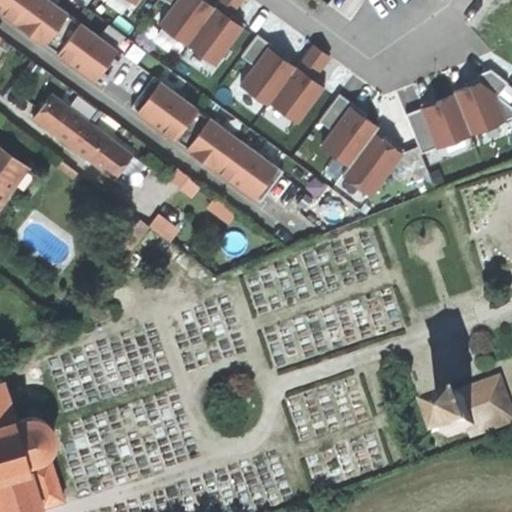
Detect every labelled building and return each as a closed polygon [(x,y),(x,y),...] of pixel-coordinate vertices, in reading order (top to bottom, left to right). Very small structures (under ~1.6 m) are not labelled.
[(123,54),(50,0),(0,0),(0,9),(2,12),(7,5),(19,13),(14,20),(45,43),(50,36),(75,55),(70,62),(101,84),(123,54)] [(165,0),(173,5),(159,24),(187,44),(214,7),(204,0),(165,0)] [(228,16),(230,13),(239,0),(219,0),(214,7),(187,44),(214,63),(241,26),(228,16)] [(8,16),(14,20),(19,13),(7,5),(2,12),(8,16)] [(237,18),(230,13),(228,16),(241,26),(244,23),(237,18)] [(268,48),(271,44),(257,34),(241,55),(254,65),(240,84),(268,104),(269,102),(295,67),(285,60),(268,48)] [(64,57),(70,62),(75,55),(50,36),(45,43),(50,47),(64,57)] [(312,79),(315,75),(329,56),(312,43),(295,67),(269,102),(297,121),(322,86),(312,79)] [(280,51),(271,44),(268,48),(285,60),(288,56),(280,51)] [(479,81),(498,95),(507,82),(490,69),(476,74),(477,77),(479,81)] [(321,79),(315,75),(312,79),(322,86),(325,82),(321,79)] [(230,179),(260,201),(282,171),(154,76),(131,106),(162,129),(166,122),(191,141),(187,147),(218,170),(223,164),(234,173),(230,179)] [(466,82),(468,86),(479,81),(477,77),(471,80),(466,82)] [(498,95),(479,81),(468,86),(453,91),(454,94),(470,133),(506,119),(498,95)] [(89,161),(113,179),(133,153),(52,93),(32,120),(52,135),(89,161)] [(333,131),(351,107),(353,103),(339,93),(319,120),(333,131)] [(419,108),(435,147),(470,133),(454,94),(436,101),(423,107),(419,108)] [(511,116),(511,107),(498,95),(506,119),(511,116)] [(423,107),(436,101),(434,98),(427,100),(421,103),(423,107)] [(360,108),(353,103),(351,107),(363,116),(365,112),(360,108)] [(377,126),(363,116),(351,107),(333,131),(322,146),(348,165),(373,131),(377,126)] [(418,145),(421,153),(435,147),(419,108),(405,113),(418,145)] [(180,142),(187,147),(191,141),(166,122),(162,129),(167,133),(180,142)] [(387,170),(401,152),(390,143),(373,131),(348,165),(342,173),(370,194),(387,170)] [(390,143),(401,152),(403,149),(397,144),(392,141),(390,143)] [(0,203),(28,168),(0,145),(0,203)] [(418,145),(401,152),(387,170),(405,183),(429,173),(421,153),(418,145)] [(224,175),(230,179),(234,173),(223,164),(218,170),(224,175)] [(0,511),(19,511),(64,498),(50,453),(53,449),(55,444),(55,438),(55,433),(53,428),(51,424),(47,420),(42,416),(36,415),(30,415),(15,419),(2,377),(0,377),(0,511)] [(457,392),(460,400),(470,430),(473,438),(511,423),(511,407),(501,377),(457,392)] [(444,406),(460,400),(457,392),(456,389),(440,395),(444,406)] [(444,406),(437,408),(447,438),(470,430),(460,400),(444,406)]
